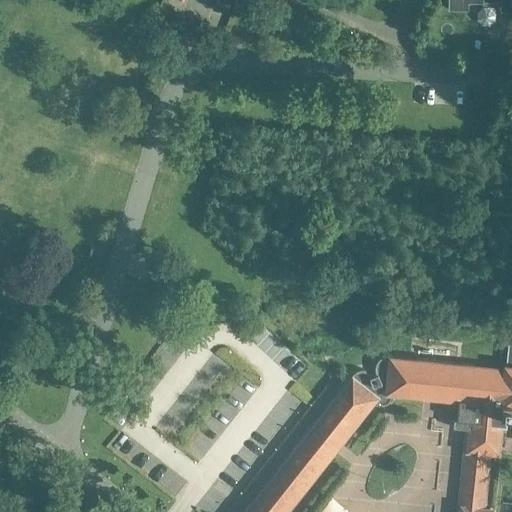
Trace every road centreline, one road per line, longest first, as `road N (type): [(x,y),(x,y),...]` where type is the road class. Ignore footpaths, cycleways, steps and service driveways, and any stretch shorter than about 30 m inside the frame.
road 1 (residential): [(56,455),(165,99),(183,75)]
road 2 (residential): [(183,75),(218,61),(416,75)]
road 3 (residential): [(416,75),(405,46),(311,0)]
